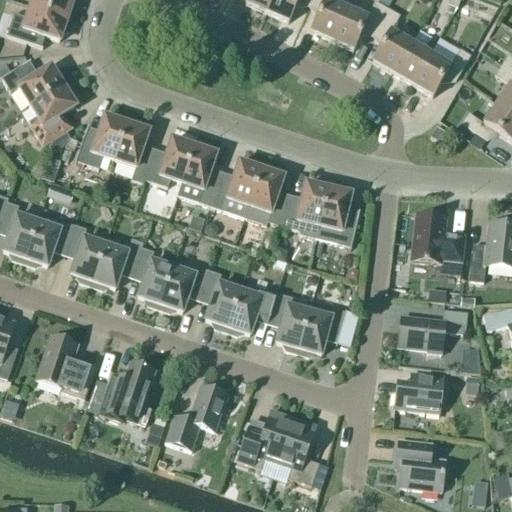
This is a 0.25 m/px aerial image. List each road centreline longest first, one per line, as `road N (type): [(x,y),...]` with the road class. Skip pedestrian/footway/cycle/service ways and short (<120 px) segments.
road 1 (residential): [(390,175),(325,161),(114,83),(101,68),(100,43),(115,0)]
road 2 (residential): [(360,411),(0,290)]
road 3 (residential): [(390,175),(393,140),(379,112),(147,0)]
road 4 (residential): [(360,411),(390,175)]
road 5 (residential): [(511,180),(390,175)]
